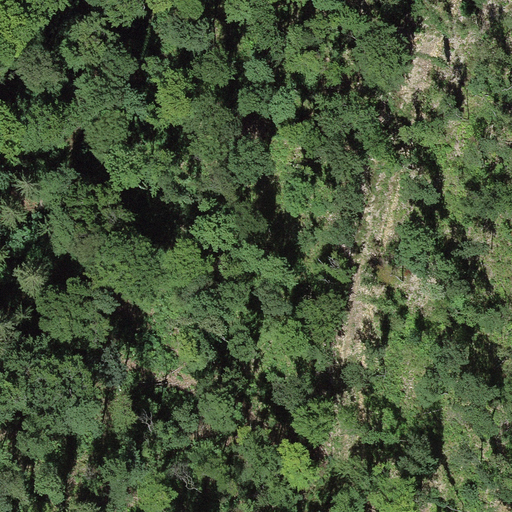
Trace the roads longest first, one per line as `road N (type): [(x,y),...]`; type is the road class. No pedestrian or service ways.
road 1 (track): [(311,511),(345,481),(352,331),(375,225),(445,0)]
road 2 (track): [(0,388),(49,304),(66,240),(88,0)]
